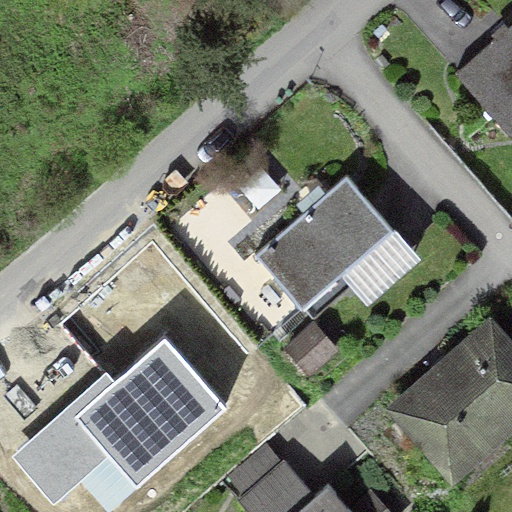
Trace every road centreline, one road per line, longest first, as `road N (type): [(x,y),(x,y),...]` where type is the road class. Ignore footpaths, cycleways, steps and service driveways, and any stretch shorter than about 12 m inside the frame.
road 1 (residential): [(0,306),(317,28)]
road 2 (residential): [(317,28),(510,255)]
road 3 (residential): [(510,255),(291,445)]
